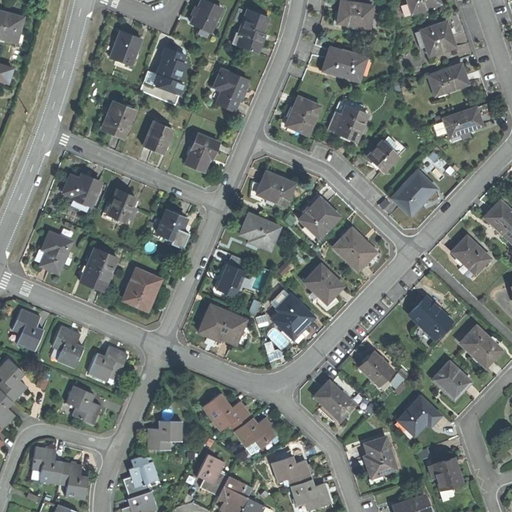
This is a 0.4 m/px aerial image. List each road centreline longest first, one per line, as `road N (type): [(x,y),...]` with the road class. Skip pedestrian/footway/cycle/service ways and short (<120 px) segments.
road 1 (residential): [(249,141),(337,180),(413,251)]
road 2 (residential): [(270,387),(300,370),(413,251)]
road 3 (residential): [(222,203),(47,131)]
road 4 (residential): [(0,278),(161,343)]
road 5 (residential): [(119,448),(46,429),(30,434),(0,502)]
road 6 (residential): [(270,387),(335,454),(354,511)]
road 7 (residential): [(161,343),(222,203)]
road 8 (residential): [(249,141),(300,0)]
road 9 (residential): [(413,251),(511,148)]
road 10 (residential): [(83,0),(47,131)]
road 11 (residential): [(47,131),(0,248)]
